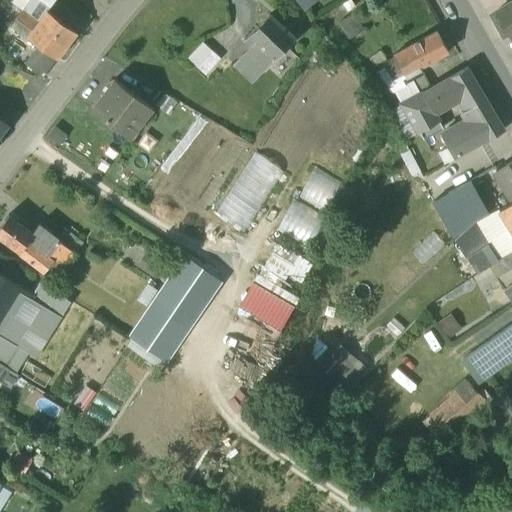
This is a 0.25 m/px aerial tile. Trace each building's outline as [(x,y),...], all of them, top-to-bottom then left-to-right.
[(51,8),(40,0),(30,0),(22,11),(38,23),(47,11),(48,12),(51,8)] [(294,0),(302,9),(312,0),(294,0)] [(511,2),(495,13),(510,39),(511,37),(511,2)] [(38,23),(22,11),(11,26),(57,60),(77,33),(48,12),(47,11),(38,23)] [(293,40),(268,17),(244,42),(252,51),(246,58),(242,55),(232,66),(252,84),(262,73),(257,69),(268,58),(273,62),(293,40)] [(436,32),(393,56),(400,69),(403,73),(416,66),(417,69),(447,52),(436,32)] [(212,52),(202,43),(187,59),(197,68),(212,52)] [(197,68),(205,76),(220,59),(212,52),(197,68)] [(466,68),(422,94),(433,112),(461,95),(469,109),(485,100),(466,68)] [(152,109),(114,81),(108,89),(92,112),(129,140),(152,109)] [(433,112),(422,94),(402,106),(422,140),(442,129),(433,112)] [(465,121),(442,133),(443,135),(450,146),(456,156),(503,129),(485,100),(469,109),(461,113),(465,121)] [(450,146),(443,135),(440,138),(446,148),(450,146)] [(446,148),(438,152),(444,164),(456,156),(450,146),(446,148)] [(244,231),(285,170),(257,152),(217,213),(244,231)] [(511,163),(496,173),(511,195),(511,163)] [(485,208),(468,180),(432,202),(454,241),(472,223),(497,209),(494,205),(489,208),(488,206),(485,208)] [(276,226),(306,243),(323,213),(293,196),(276,226)] [(511,200),(497,209),(511,234),(511,200)] [(33,235),(8,217),(0,227),(0,239),(19,254),(19,253),(33,235)] [(68,250),(38,228),(33,235),(19,253),(41,269),(45,264),(49,258),(53,262),(57,265),(68,250)] [(297,282),(309,262),(275,242),(263,262),(297,282)] [(511,274),(511,258),(509,255),(497,263),(507,277),(511,274)] [(218,280),(184,257),(131,336),(167,360),(218,280)] [(53,262),(49,258),(45,264),(49,267),(53,262)] [(280,328),(295,293),(251,274),(236,308),(280,328)] [(26,293),(0,276),(0,333),(19,345),(30,327),(11,316),(26,293)] [(61,296),(40,283),(31,297),(52,310),(61,296)] [(452,316),(440,325),(450,340),(463,332),(452,316)] [(511,324),(462,360),(476,378),(479,383),(502,367),(503,367),(511,360),(511,324)] [(312,368),(344,398),(368,372),(336,342),(312,368)] [(479,383),(476,378),(420,428),(435,441),(487,395),(479,383)]
